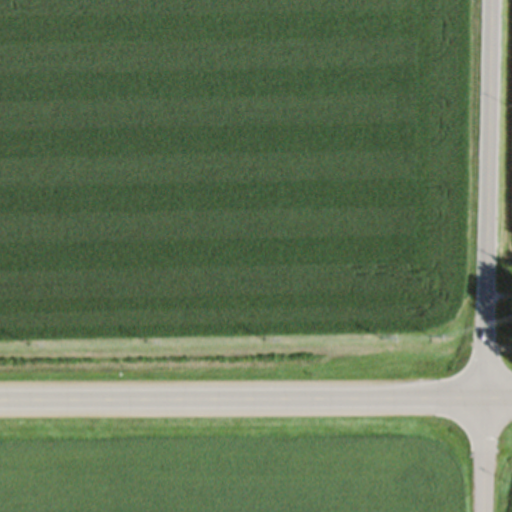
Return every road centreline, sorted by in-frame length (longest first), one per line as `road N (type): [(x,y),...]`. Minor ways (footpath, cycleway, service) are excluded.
road 1 (residential): [(482,511),(489,0)]
road 2 (primary): [(0,404),(511,402)]
